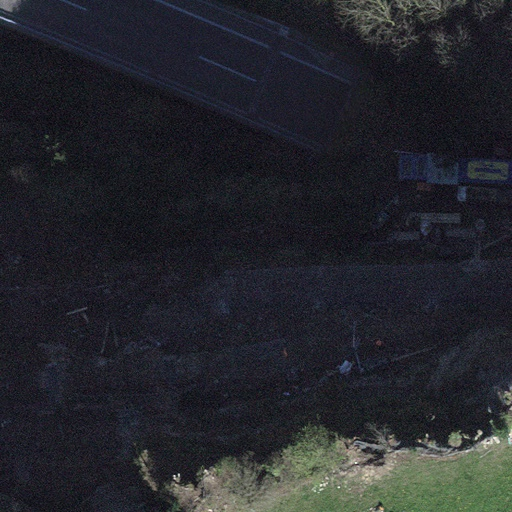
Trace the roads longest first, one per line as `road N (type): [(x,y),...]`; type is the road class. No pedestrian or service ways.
road 1 (motorway): [(0,196),(303,324),(511,424)]
road 2 (motorway): [(511,191),(66,0)]
